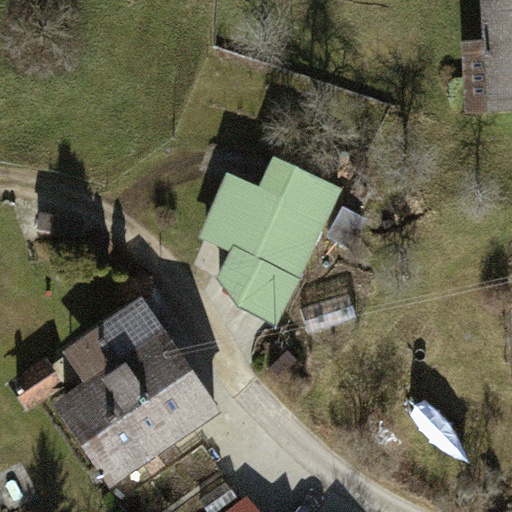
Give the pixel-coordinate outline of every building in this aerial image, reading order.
[(511,0),(496,0),(499,36),(474,37),(479,115),(511,112),(511,0)] [(338,220),(272,190),(229,283),(294,313),(338,220)] [(100,382),(70,402),(125,486),(235,414),(157,295),(77,347),(100,382)] [(58,355),(22,377),(41,409),(78,387),(58,355)] [(274,511),(258,493),(237,511),(274,511)]
